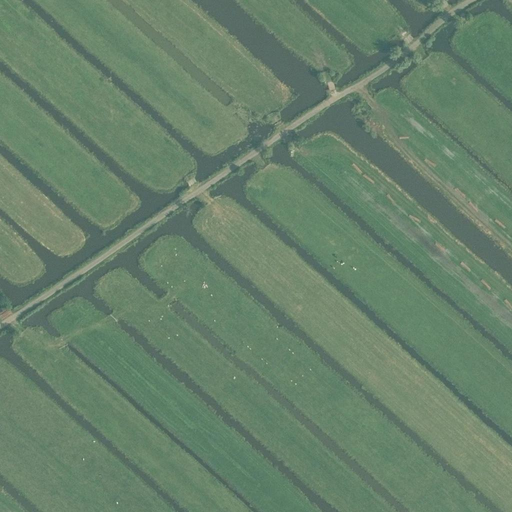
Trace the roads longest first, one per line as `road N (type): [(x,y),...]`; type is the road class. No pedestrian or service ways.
road 1 (unclassified): [(0,325),(472,0)]
road 2 (track): [(178,290),(155,307),(125,308),(52,347),(9,319)]
